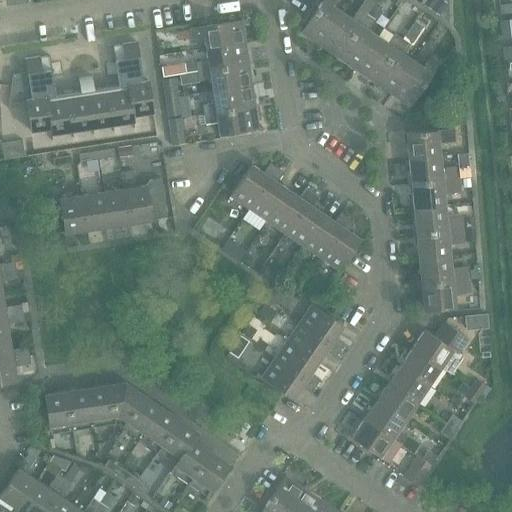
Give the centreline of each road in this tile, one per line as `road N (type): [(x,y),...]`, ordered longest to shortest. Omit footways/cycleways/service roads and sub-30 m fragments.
road 1 (residential): [(298,443),(381,317),(386,293),(377,208),(291,140),(270,0)]
road 2 (residential): [(0,17),(135,0)]
road 3 (residential): [(218,511),(276,428),(298,443)]
road 4 (residential): [(298,443),(399,511)]
